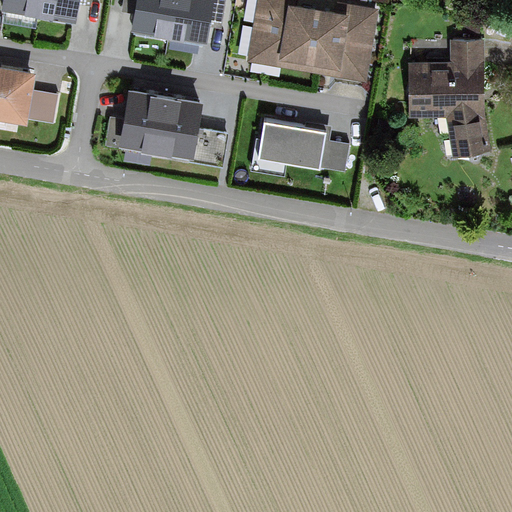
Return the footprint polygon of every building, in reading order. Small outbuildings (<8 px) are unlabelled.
[(72,0),(4,0),(4,4),(69,16),(72,0)] [(201,34),(207,0),(140,0),(137,23),(201,34)] [(371,12),(301,0),(259,0),(250,55),(360,74),(371,12)] [(448,61),(405,64),(408,115),(447,112),(449,155),(492,152),(485,38),(446,40),(448,61)] [(30,74),(0,69),(0,114),(23,118),(30,74)] [(193,105),(131,94),(124,139),(187,149),(193,105)] [(327,127),(258,116),(251,162),(282,168),(282,159),(342,169),(345,141),(327,138),(327,127)]
